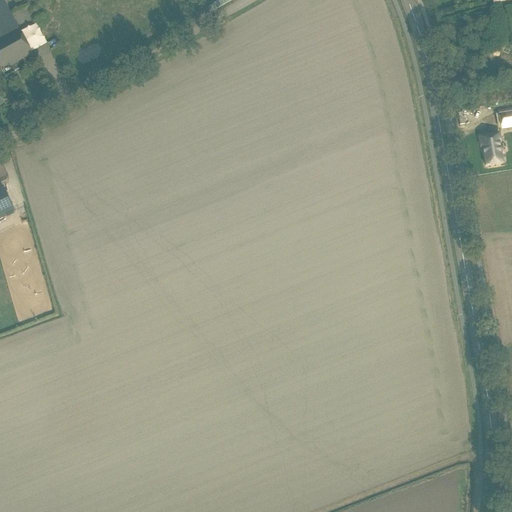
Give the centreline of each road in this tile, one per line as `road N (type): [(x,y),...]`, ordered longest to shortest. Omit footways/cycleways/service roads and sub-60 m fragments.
road 1 (tertiary): [(488,511),(484,389),(428,64),(408,0)]
road 2 (unclassified): [(0,137),(251,0)]
